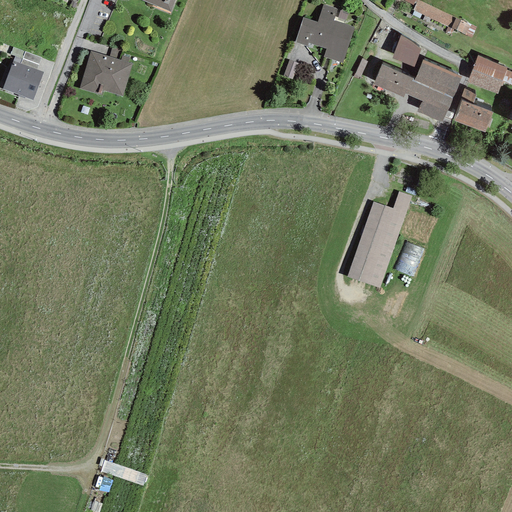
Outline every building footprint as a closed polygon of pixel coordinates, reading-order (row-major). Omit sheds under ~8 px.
[(140,0),(170,12),(175,0),(140,0)] [(451,28),(456,18),(417,0),(413,10),(414,11),(422,14),(425,16),(430,18),(448,27),(451,28)] [(317,22),(303,17),(295,42),(307,46),(308,43),(326,49),(323,57),(342,63),(354,27),(344,24),(345,20),(348,13),(323,5),(317,22)] [(471,38),(476,27),(456,18),(451,28),(454,29),(471,38)] [(451,35),(454,29),(451,28),(448,27),(445,32),(451,35)] [(413,43),(400,35),(392,58),(414,67),(421,49),(413,43)] [(22,59),(25,51),(13,47),(10,54),(15,56),(22,59)] [(109,56),(119,60),(122,50),(112,47),(109,56)] [(21,64),(37,70),(42,58),(25,51),(22,59),(21,64)] [(109,56),(90,51),(79,89),(100,95),(102,90),(122,97),(132,64),(128,62),(121,60),(119,60),(109,56)] [(478,55),(467,82),(497,95),(503,81),(507,70),(508,68),(478,55)] [(33,100),(43,72),(37,70),(21,64),(22,59),(15,56),(13,61),(2,89),(33,100)] [(355,75),(360,77),(367,62),(362,58),(355,75)] [(292,79),(298,63),(289,60),(283,76),(292,79)] [(417,112),(442,122),(461,76),(423,60),(415,80),(381,64),(374,84),(403,98),(405,93),(422,102),(417,112)] [(511,85),(511,72),(507,70),(503,81),(511,85)] [(461,101),(472,105),(476,95),(464,89),(460,100),(461,101)] [(472,105),(461,101),(454,121),(485,133),(492,112),(472,105)] [(379,288),(411,196),(399,191),(393,209),(373,202),(347,277),(379,288)] [(398,267),(413,274),(425,247),(410,240),(398,267)]
